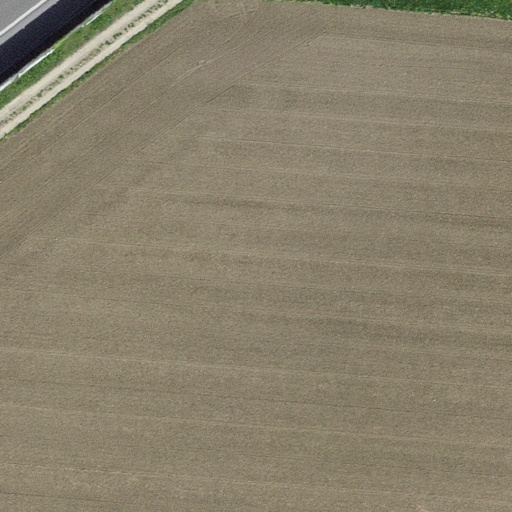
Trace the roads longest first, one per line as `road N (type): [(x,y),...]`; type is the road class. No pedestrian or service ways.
road 1 (track): [(252,0),(0,191)]
road 2 (track): [(0,123),(165,0)]
